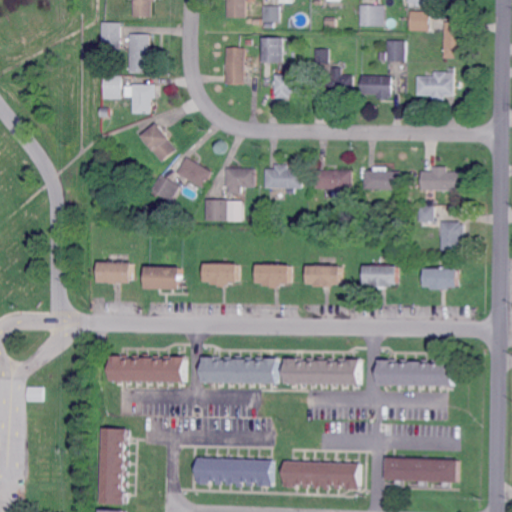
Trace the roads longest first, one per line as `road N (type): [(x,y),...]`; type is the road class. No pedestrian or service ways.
road 1 (residential): [(505,0),(497,511)]
road 2 (residential): [(500,331),(90,322)]
road 3 (residential): [(503,133),(259,131),(213,111)]
